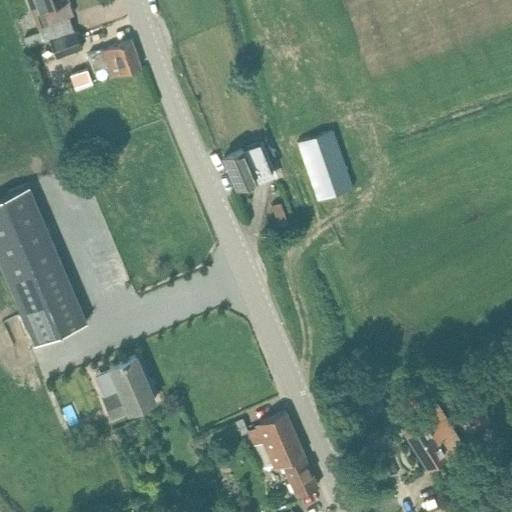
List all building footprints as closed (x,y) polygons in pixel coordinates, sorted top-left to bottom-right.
[(28,0),(40,31),(23,37),(26,46),(49,39),(49,40),(74,31),(69,15),(73,13),(68,0),(28,0)] [(74,31),(49,40),(56,57),(64,54),(82,47),(76,30),(74,31)] [(131,39),(112,45),(87,54),(92,69),(105,65),(109,77),(140,66),(131,39)] [(74,85),(90,80),(86,69),(70,74),(74,85)] [(317,199),(336,192),(350,188),(330,130),(297,141),(317,199)] [(235,188),(253,180),(254,180),(250,171),(276,160),(267,139),(240,150),(222,157),(235,188)] [(0,265),(33,343),(86,320),(28,184),(0,196),(0,265)] [(113,417),(136,407),(154,399),(135,354),(110,365),(119,386),(103,393),(113,417)] [(492,384),(487,380),(481,382),(481,389),(486,394),(492,392),(492,384)] [(411,392),(391,406),(399,418),(420,404),(411,392)] [(427,467),(444,456),(462,445),(437,404),(401,426),(427,467)] [(317,485),(302,451),(284,410),(266,418),(258,420),(260,425),(247,431),(263,467),(280,459),(295,494),(317,485)] [(219,443),(247,431),(241,417),(212,430),(219,443)]
